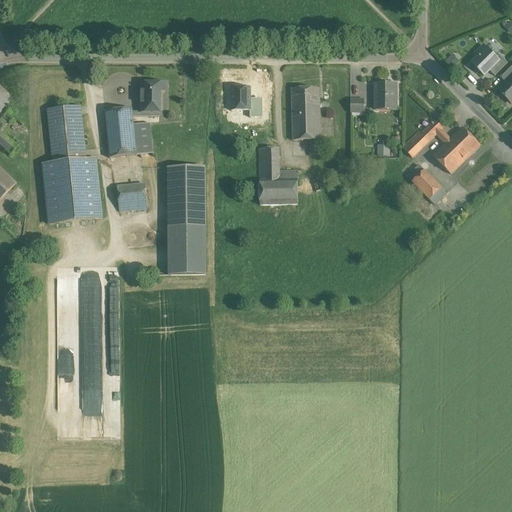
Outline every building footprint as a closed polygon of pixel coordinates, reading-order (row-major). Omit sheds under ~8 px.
[(499,61),(484,47),(476,54),(479,57),(472,64),(484,76),(498,62),(499,61)] [(449,66),(457,59),(453,54),(445,62),(449,66)] [(511,61),(503,71),(510,78),(511,76),(511,61)] [(500,88),(511,99),(511,76),(510,78),(500,88)] [(165,84),(141,84),(141,112),(141,113),(160,113),(160,92),(165,92),(165,84)] [(396,85),(375,85),(375,110),(396,111),(396,85)] [(319,89),(292,89),(292,106),(320,106),(319,89)] [(0,90),(0,113),(4,109),(11,101),(0,90)] [(364,101),(351,101),(351,113),(364,113),(364,101)] [(320,106),(292,106),(293,141),(310,141),(310,148),(321,148),(320,106)] [(80,107),(48,111),(53,164),(44,165),(50,226),(102,220),(95,160),(86,161),(80,107)] [(4,109),(0,113),(0,146),(10,155),(17,148),(0,133),(0,129),(13,117),(4,109)] [(132,110),(105,113),(110,159),(137,156),(134,126),(133,117),(133,112),(132,110)] [(451,175),(480,147),(462,129),(451,140),(442,131),(443,130),(435,121),(422,134),(420,131),(402,148),(412,159),(436,136),(445,145),(433,157),(451,175)] [(150,124),(134,126),(137,156),(153,154),(150,124)] [(378,159),(389,159),(389,146),(378,145),(378,159)] [(278,149),(259,150),(260,181),(278,181),(278,173),(278,149)] [(407,178),(434,206),(447,194),(419,166),(407,178)] [(204,168),(168,169),(170,276),(206,276),(204,168)] [(0,200),(16,185),(0,169),(0,200)] [(297,172),(278,173),(278,181),(260,181),(260,206),(298,206),(297,172)] [(145,185),(117,187),(120,213),(147,210),(145,185)]
